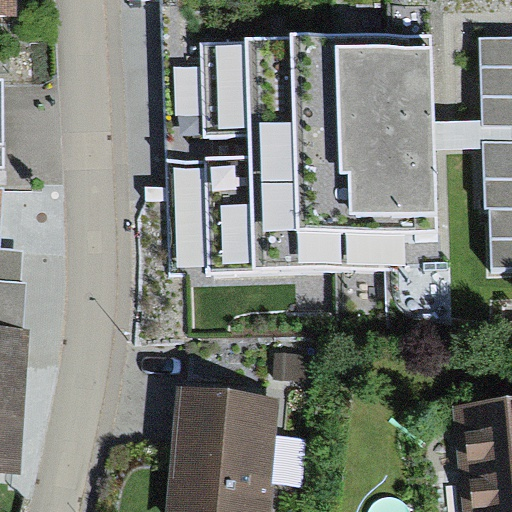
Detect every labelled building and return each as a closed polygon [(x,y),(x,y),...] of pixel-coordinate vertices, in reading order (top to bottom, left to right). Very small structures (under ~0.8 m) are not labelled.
[(0,0),(0,21),(20,22),(19,0),(0,0)] [(436,131),(432,41),(201,50),(210,282),(442,273),(437,159),(436,131)] [(511,41),(480,43),(483,129),(484,158),(486,218),(492,218),(493,277),(511,276),(511,41)] [(484,158),(483,129),(436,131),(437,159),(484,158)] [(2,254),(0,253),(0,289),(20,291),(22,255),(2,254)] [(20,291),(0,289),(0,334),(24,336),(26,291),(20,291)] [(0,477),(23,478),(31,337),(24,336),(0,334),(0,477)] [(274,382),(307,384),(308,358),(276,356),(274,382)] [(281,406),(177,396),(166,511),(274,511),(276,492),(273,492),(281,406)] [(511,511),(511,408),(452,415),(462,511),(511,511)]
